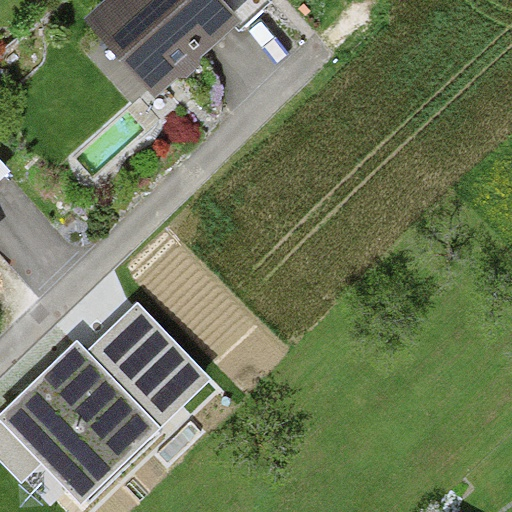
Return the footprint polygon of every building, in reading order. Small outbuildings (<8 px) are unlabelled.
[(223,0),(114,0),(96,17),(162,88),(239,17),(223,0)] [(272,0),(223,0),(239,17),(247,26),(274,2),(272,0)] [(0,180),(12,170),(0,156),(0,180)] [(138,302),(89,350),(162,423),(211,375),(138,302)] [(78,339),(0,416),(0,420),(85,505),(164,426),(162,423),(89,350),(78,339)]
